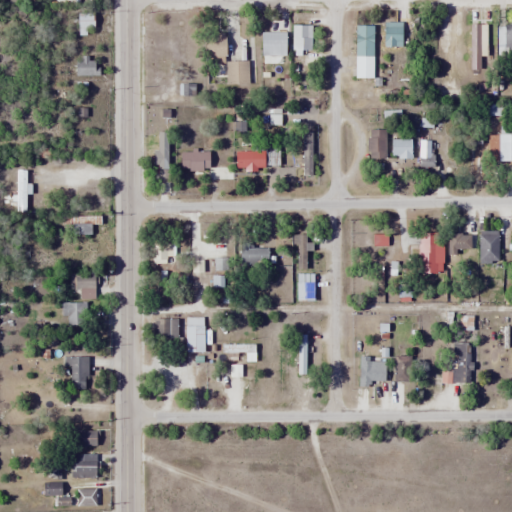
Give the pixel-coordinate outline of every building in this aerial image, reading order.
[(92,32),(92,13),(76,13),(76,32),(92,32)] [(511,24),(497,25),(497,47),(511,46),(511,24)] [(309,25),(290,25),(290,51),(309,51),(309,25)] [(353,25),(353,78),(372,78),(372,25),(353,25)] [(381,46),(400,46),(400,25),(381,25),(381,46)] [(469,25),(469,69),(480,69),(480,25),(469,25)] [(224,57),(224,33),(202,33),(202,57),(224,57)] [(285,33),(259,33),(259,56),(285,56),(285,33)] [(224,61),(224,84),(248,84),(248,61),(224,61)] [(299,112),(267,112),(267,120),(299,120),(299,112)] [(487,161),(511,161),(511,123),(499,124),(499,135),(487,135),(487,161)] [(384,159),(384,130),(367,130),(367,159),(384,159)] [(311,175),(311,131),(301,131),(301,175),(311,175)] [(166,169),(166,139),(155,139),(155,169),(166,169)] [(432,167),(432,140),(418,140),(418,167),(432,167)] [(233,169),(263,169),(263,151),(233,151),(233,169)] [(208,152),(178,152),(178,171),(208,171),(208,152)] [(15,211),(25,211),(25,169),(15,169),(15,211)] [(89,234),(89,224),(99,224),(99,216),(61,216),(61,224),(69,224),(69,235),(89,234)] [(477,263),(496,263),(496,231),(477,231),(477,263)] [(417,273),(441,273),(441,232),(417,232),(417,273)] [(446,251),(469,251),(469,234),(446,234),(446,251)] [(306,235),(292,235),(292,270),(306,270),(306,235)] [(170,243),(150,243),(150,261),(170,261),(170,243)] [(266,247),(238,247),(238,266),(266,266),(266,247)] [(294,301),(312,301),(312,273),(294,273),(294,301)] [(92,274),(72,274),(72,288),(92,288),(92,274)] [(60,303),(60,316),(65,316),(65,327),(84,327),(84,303),(60,303)] [(202,353),(202,317),(183,317),(183,353),(202,353)] [(177,318),(152,318),(152,340),(177,340),(177,318)] [(309,335),(299,335),(299,375),(309,375),(309,335)] [(469,343),(450,343),(450,383),(469,383),(469,343)] [(409,356),(392,356),(392,382),(409,382),(409,356)] [(62,357),(62,390),(86,390),(86,357),(62,357)] [(357,387),(369,387),(369,381),(383,381),(383,367),(370,367),(370,357),(357,357),(357,387)] [(96,431),(71,431),(71,447),(96,447),(96,431)] [(68,478),(95,478),(95,454),(68,454),(68,478)] [(74,506),(95,506),(95,489),(74,489),(74,506)]
